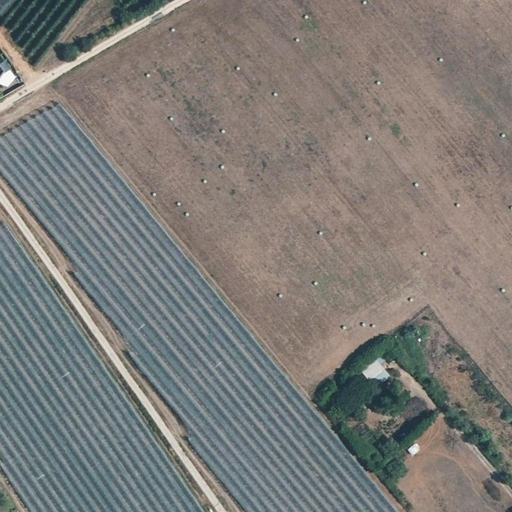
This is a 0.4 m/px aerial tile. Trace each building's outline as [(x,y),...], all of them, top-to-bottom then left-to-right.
[(0,81),(4,87),(17,79),(5,61),(0,63),(0,66),(5,74),(0,77),(0,81)] [(375,356),(361,368),(377,387),(392,375),(375,356)] [(356,371),(349,378),(353,383),(361,376),(356,371)] [(336,388),(327,395),(331,401),(340,394),(336,388)] [(353,407),(340,417),(369,451),(381,441),(353,407)] [(415,444),(408,449),(412,456),(420,451),(415,444)] [(388,446),(378,454),(383,459),(392,451),(388,446)]
